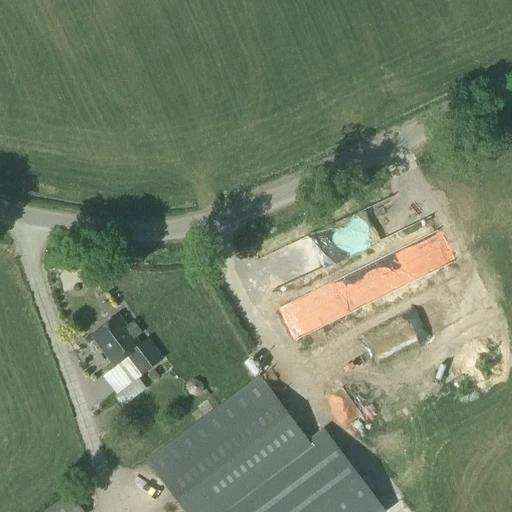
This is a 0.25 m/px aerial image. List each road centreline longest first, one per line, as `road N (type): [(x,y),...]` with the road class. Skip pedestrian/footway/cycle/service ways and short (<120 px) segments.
road 1 (unclassified): [(0,208),(148,232),(226,219),(511,87)]
road 2 (unknown): [(27,214),(105,475),(107,511)]
